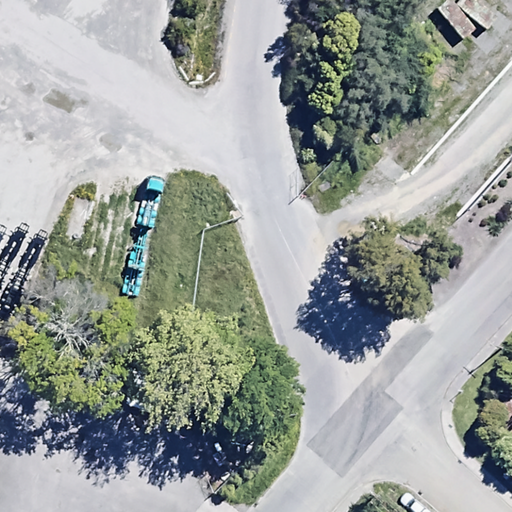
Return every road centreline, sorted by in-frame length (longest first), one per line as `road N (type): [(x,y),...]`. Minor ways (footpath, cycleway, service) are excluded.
road 1 (unknown): [(343,459),(247,158),(257,0)]
road 2 (residential): [(511,269),(374,425)]
road 3 (residential): [(374,425),(472,511)]
